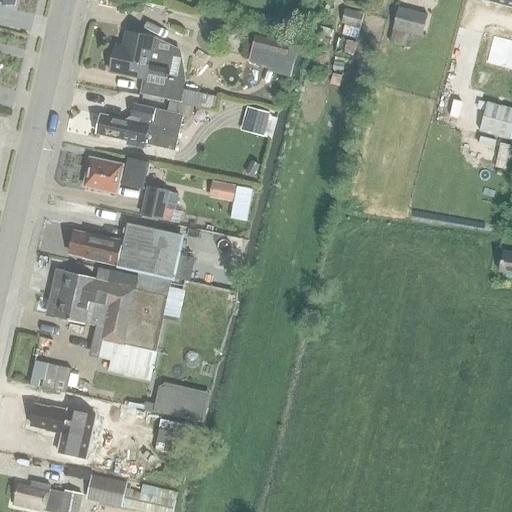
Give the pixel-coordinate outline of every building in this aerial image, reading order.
[(511,0),(484,0),(484,1),(511,8),(511,0)] [(392,29),(421,37),(427,15),(398,8),(392,29)] [(359,28),(363,14),(344,10),(341,23),(344,24),(342,34),(357,38),(359,28)] [(313,43),(329,47),(333,30),(317,26),(313,43)] [(114,46),(109,72),(142,78),(144,79),(146,70),(153,72),(152,72),(163,74),(167,75),(171,54),(150,49),(152,38),(126,32),(123,48),(114,46)] [(251,50),(285,58),(289,44),(254,36),(251,50)] [(511,56),(494,51),(486,78),(511,85),(511,56)] [(141,83),(139,95),(180,103),(180,104),(209,110),(210,108),(212,96),(183,90),(182,91),(141,83)] [(100,115),(96,134),(127,141),(126,145),(143,149),(144,144),(154,147),(175,151),(182,116),(190,117),(193,107),(169,102),(167,112),(140,106),(134,105),(131,122),(100,115)] [(249,108),(242,131),(262,136),(271,139),(276,119),(268,117),(269,113),(249,108)] [(124,168),(121,167),(121,166),(90,160),(84,186),(115,193),(117,184),(141,189),(147,163),(126,158),(124,168)] [(209,197),(249,205),(251,189),(212,181),(209,197)] [(141,215),(162,219),(168,193),(146,188),(141,215)] [(74,232),(69,254),(83,257),(82,259),(100,263),(101,260),(123,264),(122,267),(139,271),(171,278),(172,274),(186,277),(191,255),(177,252),(181,237),(125,224),(121,242),(106,238),(92,235),(91,236),(74,232)] [(511,253),(504,252),(504,251),(502,251),(498,272),(511,274),(511,253)] [(54,316),(54,317),(55,318),(55,317),(83,324),(83,323),(95,326),(103,328),(97,356),(111,360),(109,371),(145,380),(148,368),(152,369),(167,297),(171,278),(139,271),(137,277),(111,271),(108,284),(96,281),(93,280),(65,273),(64,272),(63,274),(64,274),(58,301),(57,301),(57,302),(58,302),(55,316),(54,316)] [(70,391),(75,368),(51,363),(46,386),(70,391)] [(195,392),(165,385),(160,389),(156,406),(154,413),(203,424),(206,409),(197,407),(193,402),(195,392)] [(34,406),(30,425),(45,429),(45,430),(62,434),(57,453),(85,459),(95,416),(67,410),(66,412),(50,408),(50,409),(34,406)] [(90,481),(87,495),(122,503),(124,494),(125,490),(126,483),(91,475),(90,481)] [(16,485),(11,505),(42,511),(43,511),(44,511),(77,511),(81,495),(65,491),(64,494),(49,490),(49,486),(31,482),(30,488),(16,485)] [(124,494),(122,503),(129,504),(163,511),(172,511),(177,493),(142,485),(140,494),(132,492),(131,496),(124,494)]
